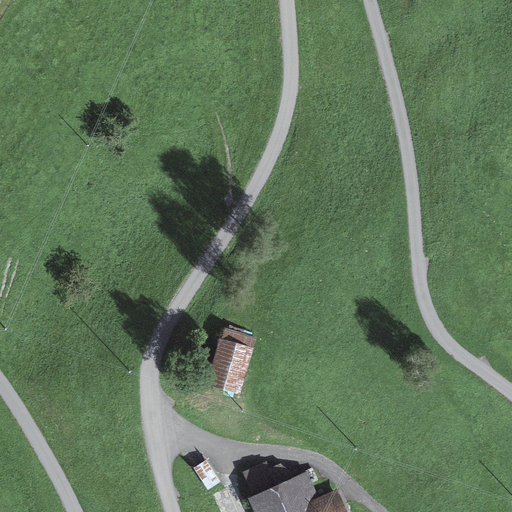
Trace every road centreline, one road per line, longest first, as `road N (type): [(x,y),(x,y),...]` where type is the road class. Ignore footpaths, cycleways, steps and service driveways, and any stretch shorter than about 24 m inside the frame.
road 1 (unclassified): [(287,0),(289,96),(278,138),(151,363),(153,425),(174,511)]
road 2 (unclassified): [(511,393),(446,341),(425,305),(407,145),(370,0)]
road 3 (unclassified): [(75,511),(0,381)]
